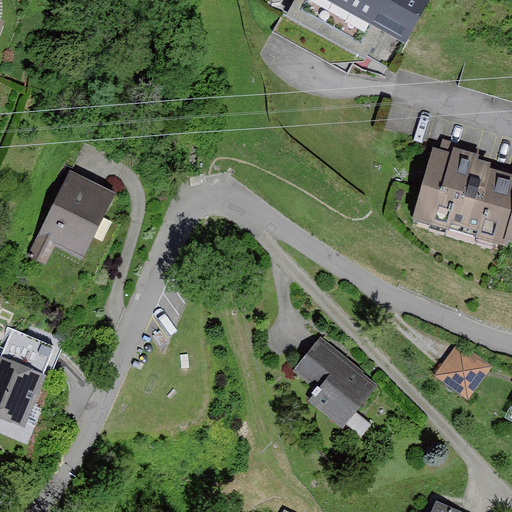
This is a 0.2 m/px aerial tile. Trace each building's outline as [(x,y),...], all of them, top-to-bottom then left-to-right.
[(306,0),(396,48),(421,0),(306,0)] [(511,173),(427,153),(410,220),(511,243),(511,173)] [(102,195),(60,175),(30,238),(73,258),(102,195)] [(297,403),(332,431),(370,385),(313,339),(286,373),(308,390),(297,403)] [(451,347),(427,379),(459,403),(483,371),(451,347)] [(37,376),(0,361),(0,418),(17,425),(37,376)] [(511,399),(511,401),(501,418),(511,422),(511,384),(506,396),(511,399)] [(448,511),(427,503),(423,511),(448,511)]
